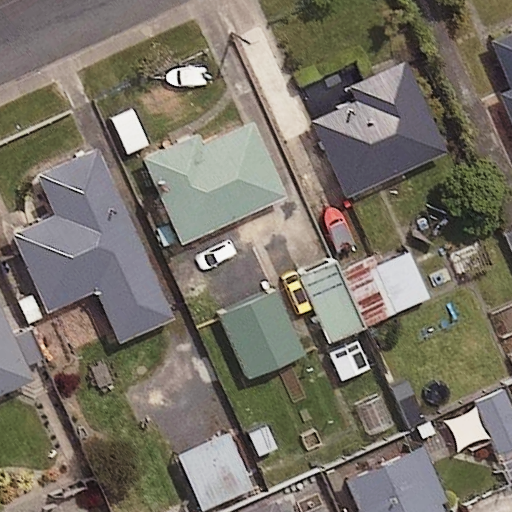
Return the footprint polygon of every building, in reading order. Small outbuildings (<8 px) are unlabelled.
[(511,20),(479,34),(511,112),(511,20)] [(438,143),(399,54),(299,98),(339,187),(438,143)] [(275,188),(241,115),(188,139),(183,129),(139,150),(178,233),(275,188)] [(101,176),(86,142),(31,166),(49,205),(6,224),(41,302),(89,280),(112,333),(169,307),(109,172),(101,176)] [(511,223),(502,228),(511,250),(511,223)] [(422,290),(402,246),(305,290),(325,334),(422,290)] [(294,349),(267,285),(217,306),(244,370),(294,349)] [(0,382),(25,372),(18,356),(36,348),(24,322),(6,329),(0,314),(0,382)] [(511,410),(497,379),(468,393),(495,448),(511,440),(511,410)] [(245,481),(222,425),(172,446),(196,501),(245,481)] [(442,511),(412,440),(341,471),(358,511),(442,511)] [(276,511),(269,495),(229,511),(276,511)]
